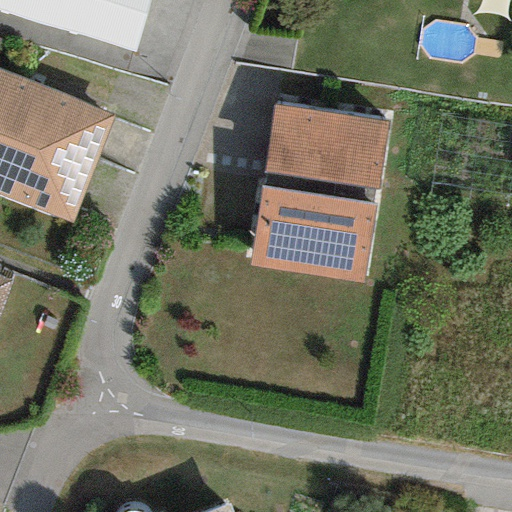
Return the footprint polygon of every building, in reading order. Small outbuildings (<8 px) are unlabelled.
[(0,0),(0,11),(132,49),(146,0),(0,0)] [(0,72),(0,195),(71,222),(112,114),(0,72)] [(273,103),(247,264),(359,282),(385,121),(273,103)] [(0,305),(9,282),(0,278),(0,305)] [(230,511),(227,502),(203,511),(230,511)]
